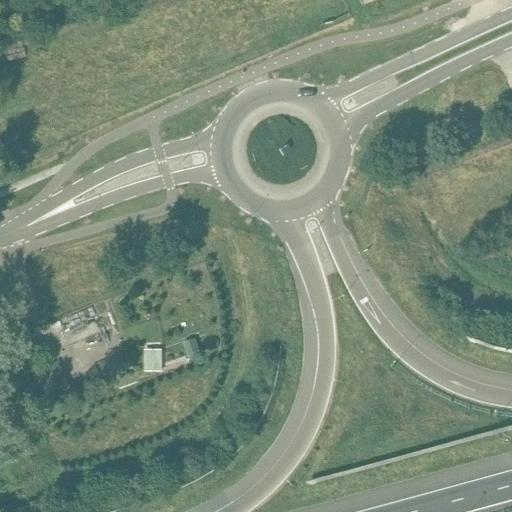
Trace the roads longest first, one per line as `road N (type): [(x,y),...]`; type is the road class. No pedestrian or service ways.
road 1 (motorway): [(278,211),(319,301),(322,375),(297,445),(266,485),(230,511)]
road 2 (motorway): [(511,400),(440,378),(398,345),(357,290),(322,195)]
road 3 (tertiary): [(511,14),(328,99),(310,100)]
road 4 (unclassified): [(222,136),(104,175),(28,226)]
road 5 (unclassified): [(28,226),(167,182),(225,174)]
road 6 (tertiary): [(339,143),(370,111),(511,40)]
